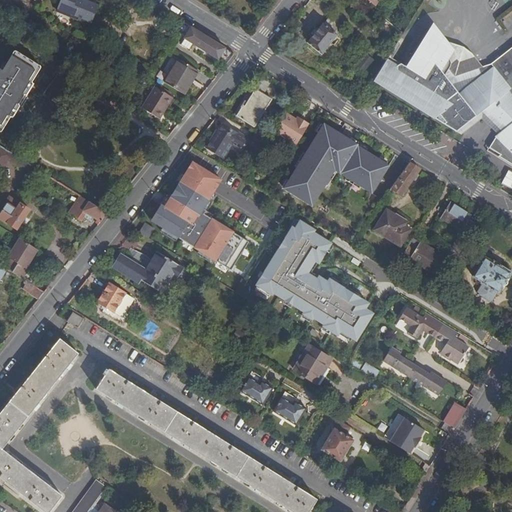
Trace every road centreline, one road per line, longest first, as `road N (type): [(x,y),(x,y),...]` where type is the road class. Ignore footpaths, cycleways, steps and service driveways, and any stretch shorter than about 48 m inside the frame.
road 1 (residential): [(0,365),(252,49)]
road 2 (residential): [(511,212),(252,49)]
road 3 (residential): [(417,511),(511,360)]
